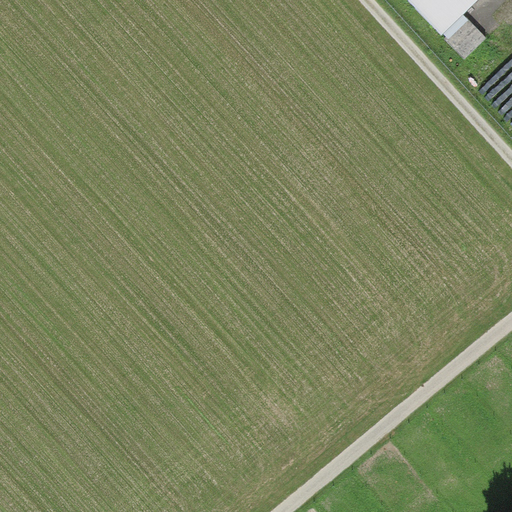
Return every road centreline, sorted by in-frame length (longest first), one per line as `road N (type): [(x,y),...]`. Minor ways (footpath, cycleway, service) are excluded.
road 1 (track): [(511,325),(291,511)]
road 2 (track): [(382,0),(511,138)]
